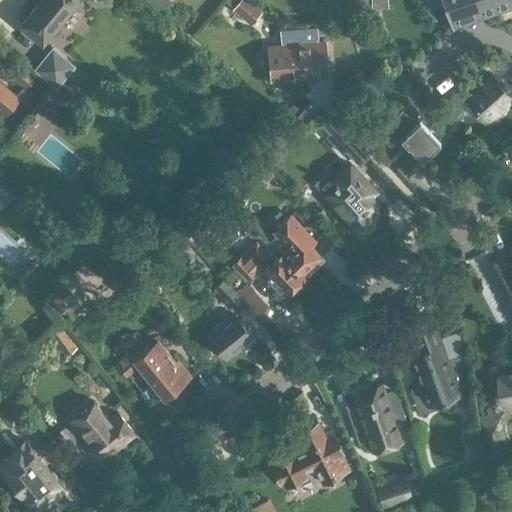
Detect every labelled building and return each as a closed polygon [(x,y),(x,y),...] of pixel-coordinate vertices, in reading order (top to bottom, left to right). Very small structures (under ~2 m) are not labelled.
[(32,0),(17,17),(43,37),(79,0),(32,0)] [(159,0),(147,0),(161,12),(170,0),(159,0),(160,0),(159,0)] [(232,9),(250,24),(262,10),(249,0),(226,0),(226,1),(233,7),(232,9)] [(478,0),(442,0),(452,28),(484,16),(478,0)] [(511,0),(478,0),(484,16),(511,6),(511,0)] [(267,44),(270,82),(328,77),(325,39),(267,44)] [(53,46),(35,68),(55,85),(38,106),(50,116),(72,90),(60,81),(74,64),(53,46)] [(420,83),(436,67),(421,52),(405,67),(420,83)] [(500,70),(509,62),(500,52),(491,61),(500,70)] [(21,87),(15,94),(0,82),(0,117),(4,112),(13,120),(44,82),(35,74),(36,72),(18,57),(4,74),(21,87)] [(481,82),(466,96),(490,122),(504,109),(501,105),(511,97),(487,70),(477,79),(481,82)] [(372,113),(379,105),(368,94),(346,116),(356,126),(370,111),(372,113)] [(425,117),(410,101),(381,128),(401,149),(393,156),(392,155),(391,157),(407,173),(421,160),(421,161),(440,142),(420,121),(425,117)] [(277,112),(287,120),(291,115),(281,107),(280,109),(277,112)] [(320,124),(328,133),(345,150),(350,156),(360,147),(329,116),(320,124)] [(247,165),(259,177),(268,168),(256,156),(247,165)] [(331,183),(334,186),(324,196),(335,209),(336,207),(347,219),(346,220),(351,226),(352,227),(354,229),(358,229),(361,229),(364,228),(367,227),(369,225),(370,223),(371,221),(371,219),(371,217),(371,215),(371,213),(370,211),(367,208),(374,202),(366,193),(371,188),(349,163),(331,180),(333,182),(331,183)] [(0,206),(13,191),(0,178),(0,206)] [(231,185),(224,192),(232,199),(239,192),(231,185)] [(194,213),(179,228),(191,242),(207,226),(194,213)] [(280,252),(303,276),(318,262),(306,249),(315,240),(290,213),(272,230),(276,234),(269,240),(280,252)] [(30,215),(17,231),(45,254),(58,238),(30,215)] [(271,255),(256,240),(232,263),(246,278),(262,262),(264,266),(260,269),(284,294),(292,286),(295,287),(301,281),(300,279),(303,276),(280,252),(271,260),(268,257),(271,255)] [(67,259),(71,254),(65,249),(61,254),(67,259)] [(122,295),(142,278),(131,265),(111,281),(122,295)] [(245,300),(237,291),(223,277),(213,287),(235,310),(244,300),(245,300)] [(246,282),(237,291),(245,300),(254,291),(246,282)] [(57,294),(49,301),(59,313),(68,306),(57,294)] [(225,358),(254,336),(234,312),(206,335),(225,358)] [(408,352),(408,353),(427,405),(453,396),(455,401),(455,402),(468,397),(463,366),(465,366),(463,351),(459,329),(440,335),(433,315),(406,324),(408,330),(405,331),(412,349),(414,348),(415,349),(408,352)] [(48,334),(60,351),(62,350),(65,355),(77,346),(60,324),(48,334)] [(138,366),(163,398),(192,375),(178,357),(175,359),(158,337),(138,352),(134,347),(116,362),(126,375),(138,366)] [(511,361),(510,362),(511,370),(495,373),(502,404),(511,402),(511,361)] [(352,396),(354,400),(345,404),(359,442),(395,429),(395,430),(408,425),(394,387),(381,392),(379,386),(352,396)] [(104,454),(133,430),(118,410),(109,417),(94,398),(69,419),(85,440),(82,442),(89,451),(92,453),(94,455),(96,456),(99,456),(102,455),(104,454)] [(344,453),(332,427),(324,431),(318,419),(313,421),(312,419),(308,418),(301,422),(299,426),(300,428),(295,430),(303,447),(295,451),(289,438),(266,450),(272,462),(269,463),(280,485),(283,484),(284,486),(307,475),(305,471),(314,467),(321,483),(351,469),(343,454),(344,453)] [(66,425),(54,434),(76,461),(87,451),(66,425)] [(63,482),(38,451),(36,452),(33,448),(35,447),(30,441),(29,441),(25,436),(0,455),(0,456),(2,459),(0,460),(0,471),(32,511),(35,511),(43,506),(66,487),(62,482),(63,482)] [(412,496),(405,475),(375,485),(382,506),(412,496)] [(207,508),(206,506),(198,511),(218,511),(211,502),(207,508)]
